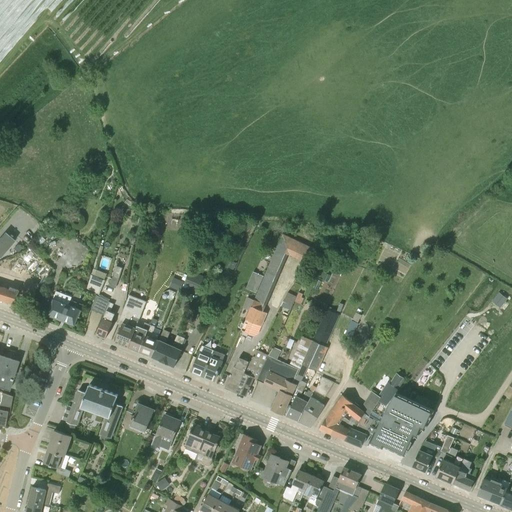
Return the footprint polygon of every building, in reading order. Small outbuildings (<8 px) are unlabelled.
[(70,20),(68,22),(97,57),(136,25),(132,24),(139,18),(139,16),(142,13),(137,12),(140,2),(146,4),(147,3),(147,1),(144,0),(82,0),(80,9),(80,5),(72,5),(72,11),(68,14),(71,15),(70,20)] [(83,74),(77,79),(81,83),(86,78),(83,74)] [(0,257),(14,240),(5,232),(0,238),(0,257)] [(18,253),(21,248),(17,244),(13,249),(18,253)] [(315,255),(317,250),(309,246),(303,259),(311,263),(315,255)] [(33,272),(42,261),(34,253),(25,264),(33,272)] [(228,267),(233,270),(236,262),(231,260),(228,267)] [(248,286),(258,290),(265,273),(255,268),(248,286)] [(184,283),(198,289),(204,276),(190,269),(184,283)] [(99,294),(105,280),(91,274),(87,289),(99,294)] [(0,277),(0,299),(14,304),(18,290),(10,287),(12,281),(0,277)] [(119,280),(112,277),(109,285),(115,288),(119,280)] [(289,289),(284,303),(293,306),(298,293),(289,289)] [(75,325),(83,305),(71,300),(72,296),(56,290),(47,314),(75,325)] [(96,295),(90,309),(105,315),(110,302),(96,295)] [(129,347),(137,326),(146,301),(129,295),(118,324),(122,325),(115,341),(129,347)] [(254,300),(254,299),(247,297),(242,308),(249,310),(254,300)] [(187,309),(190,300),(183,298),(180,306),(187,309)] [(313,303),(326,309),(329,305),(315,299),(313,303)] [(263,311),(266,305),(254,300),(249,310),(245,319),(246,319),(242,330),(255,335),(257,335),(261,326),(262,326),(267,313),(263,311)] [(114,303),(110,302),(105,315),(96,334),(106,338),(113,322),(111,321),(115,313),(110,311),(114,303)] [(326,347),(340,315),(326,309),(314,337),(312,340),(326,347)] [(344,335),(351,338),(358,324),(352,320),(344,335)] [(140,351),(150,324),(145,322),(143,328),(137,326),(129,347),(140,351)] [(151,356),(159,340),(151,337),(155,326),(150,324),(140,351),(151,356)] [(159,340),(151,356),(152,356),(162,360),(169,344),(165,342),(169,332),(164,330),(159,340)] [(172,346),(169,344),(162,360),(175,366),(182,350),(180,349),(186,335),(178,332),(172,346)] [(293,382),(301,364),(312,340),(303,336),(289,364),(277,359),(265,383),(281,390),(293,395),(298,384),(293,382)] [(290,339),(287,347),(292,349),(295,341),(290,339)] [(328,347),(326,347),(312,340),(301,364),(307,366),(318,371),(328,347)] [(203,375),(214,350),(202,345),(200,350),(201,350),(192,371),(203,375)] [(265,383),(277,359),(281,350),(274,347),(268,355),(257,379),(265,383)] [(225,354),(214,350),(203,375),(215,380),(225,354)] [(253,378),(257,379),(268,355),(257,350),(254,357),(253,356),(251,361),(249,360),(249,361),(236,391),(246,395),(253,378)] [(0,354),(0,387),(9,390),(19,361),(16,360),(17,357),(11,355),(10,358),(0,354)] [(225,387),(236,391),(249,361),(239,357),(235,366),(234,366),(225,387)] [(299,384),(307,366),(301,364),(293,382),(298,384),(299,384)] [(397,373),(390,383),(396,387),(404,377),(397,373)] [(314,390),(321,376),(317,374),(309,391),(308,390),(307,393),(305,391),(302,398),(302,399),(293,417),(298,420),(311,396),(314,390)] [(321,376),(314,390),(325,396),(334,382),(321,376)] [(108,442),(110,438),(111,438),(123,406),(115,403),(118,394),(90,384),(87,392),(79,389),(72,407),(68,405),(62,419),(67,421),(77,425),(82,412),(85,413),(87,408),(108,416),(101,434),(100,439),(108,442)] [(298,384),(293,395),(284,414),(293,417),(302,399),(302,398),(299,397),(304,387),(299,384),(298,384)] [(283,413),(284,414),(293,395),(281,390),(272,409),(283,414),(283,413)] [(385,404),(389,398),(380,392),(379,395),(372,391),(368,398),(361,409),(363,410),(369,415),(376,401),(384,406),(385,404)] [(433,408),(394,391),(385,404),(387,406),(383,412),(384,412),(373,432),(368,440),(369,440),(384,447),(385,444),(406,454),(414,435),(417,436),(422,427),(424,428),(433,408)] [(9,414),(12,397),(13,396),(2,393),(0,404),(0,424),(5,426),(7,414),(9,414)] [(363,410),(361,409),(343,395),(333,409),(328,415),(339,423),(345,413),(346,414),(348,415),(352,417),(349,423),(348,424),(352,427),(363,410)] [(325,405),(311,396),(298,420),(298,421),(311,426),(325,405)] [(385,404),(384,406),(376,401),(369,415),(363,410),(352,427),(345,439),(362,446),(370,430),(373,432),(384,412),(383,412),(387,406),(385,404)] [(146,431),(155,410),(140,403),(131,424),(146,431)] [(348,415),(346,414),(345,413),(339,423),(332,434),(345,439),(352,427),(348,424),(349,423),(344,419),(348,415)] [(152,444),(167,451),(180,421),(165,414),(152,444)] [(319,428),(332,434),(339,423),(328,415),(326,418),(325,418),(319,428)] [(198,452),(207,432),(196,427),(197,425),(194,423),(184,446),(198,452)] [(456,435),(458,430),(453,427),(450,432),(456,435)] [(49,449),(66,455),(72,435),(55,430),(50,445),(49,449)] [(220,438),(207,432),(198,452),(195,458),(203,461),(204,463),(208,465),(210,464),(210,465),(211,465),(213,459),(212,459),(220,438)] [(250,468),(260,445),(255,443),(257,440),(240,432),(231,450),(237,453),(233,461),(250,468)] [(454,437),(447,435),(442,447),(447,450),(436,475),(453,483),(460,468),(460,469),(461,466),(451,462),(452,456),(448,454),(451,449),(449,448),(454,437)] [(426,471),(433,455),(425,452),(428,446),(422,444),(413,465),(426,471)] [(440,451),(442,447),(438,445),(433,455),(438,457),(440,451)] [(66,455),(49,449),(47,454),(46,454),(44,462),(51,465),(50,466),(58,469),(56,474),(70,478),(72,471),(61,467),(66,455)] [(278,483),(281,474),(289,477),(294,466),(288,464),(289,461),(272,454),(263,477),(278,483)] [(223,474),(228,465),(224,463),(219,471),(223,474)] [(358,497),(359,495),(354,493),(362,474),(344,467),(334,490),(329,488),(325,497),(315,511),(316,511),(329,511),(339,489),(348,493),(342,507),(348,509),(349,507),(358,497)] [(460,468),(453,483),(470,490),(475,480),(474,480),(476,476),(460,469),(460,468)] [(303,494),(312,475),(299,469),(291,489),(286,486),(281,496),(292,501),(297,491),(303,494)] [(155,471),(151,478),(157,481),(161,474),(155,471)] [(325,497),(329,488),(322,485),(324,480),(312,475),(303,494),(309,497),(305,507),(315,511),(325,497)] [(165,477),(156,483),(162,490),(170,484),(165,477)] [(88,482),(80,478),(77,484),(84,488),(88,482)] [(477,494),(489,499),(497,480),(493,478),(491,481),(484,478),(477,494)] [(216,491),(221,482),(216,479),(211,489),(216,491)] [(502,481),(497,480),(489,499),(502,504),(508,489),(511,482),(503,479),(502,481)] [(33,486),(29,500),(43,503),(50,504),(53,492),(59,493),(61,486),(48,483),(47,490),(33,486)] [(396,511),(397,510),(399,505),(394,503),(399,489),(385,483),(377,504),(382,506),(379,511),(396,511)] [(511,486),(511,490),(508,489),(502,504),(511,508),(511,486)] [(362,487),(359,495),(358,497),(354,501),(349,507),(348,508),(353,511),(354,509),(359,511),(361,506),(362,507),(369,490),(362,487)] [(156,502),(159,496),(153,493),(150,499),(156,502)] [(200,509),(206,511),(212,511),(219,499),(209,493),(200,509)] [(181,503),(184,499),(185,499),(179,494),(175,498),(181,503)] [(220,499),(219,499),(212,511),(225,511),(230,505),(232,500),(222,495),(220,499)] [(425,511),(426,510),(431,503),(418,497),(409,511),(425,511)] [(181,511),(180,511),(183,506),(169,498),(166,504),(167,505),(163,511),(181,511)] [(41,511),(43,503),(29,500),(27,508),(25,508),(23,511),(41,511)] [(446,511),(448,510),(441,507),(431,503),(426,510),(430,511),(446,511)]
